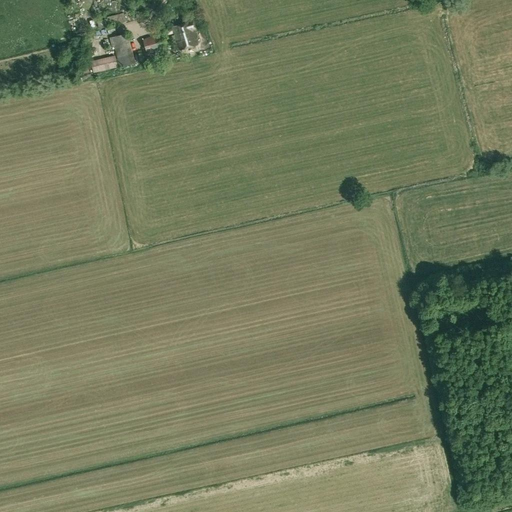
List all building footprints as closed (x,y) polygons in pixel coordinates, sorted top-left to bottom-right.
[(107,19),(97,21),(99,29),(126,22),(124,13),(106,17),(107,19)] [(178,41),(179,44),(180,50),(197,44),(193,29),(194,29),(192,21),(172,27),(175,35),(177,42),(178,41)] [(200,30),(195,33),(200,44),(205,41),(200,30)] [(147,54),(179,44),(178,41),(177,42),(175,35),(169,36),(169,38),(165,39),(163,33),(143,39),(147,54)] [(135,63),(130,42),(114,46),(120,67),(135,63)] [(91,69),(116,66),(115,61),(100,63),(99,57),(90,59),(91,69)]
